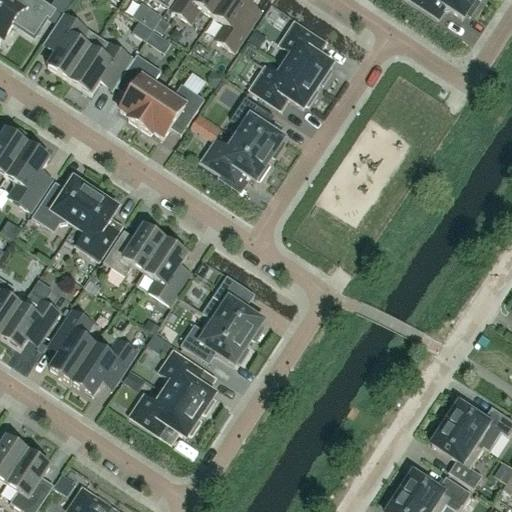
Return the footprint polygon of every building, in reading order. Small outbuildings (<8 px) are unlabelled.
[(0,0),(0,40),(2,42),(5,37),(12,26),(32,39),(45,20),(48,22),(54,13),(35,0),(0,0)] [(147,0),(166,12),(173,0),(147,0)] [(178,0),(169,14),(188,27),(198,13),(210,21),(223,0),(178,0)] [(255,0),(223,0),(210,21),(223,29),(213,43),(232,56),(259,16),(249,10),(255,0)] [(475,0),(404,0),(404,1),(437,22),(442,14),(447,13),(461,22),(464,18),(468,20),(477,6),(473,3),(475,0)] [(265,4),(258,15),(271,24),(279,14),(265,4)] [(61,18),(44,44),(41,49),(54,57),(45,71),(67,85),(96,41),(61,18)] [(292,27),(277,50),(287,56),(280,67),(315,91),(317,87),(321,90),(330,75),(327,73),(330,69),(317,60),(325,49),(321,46),(292,27)] [(96,41),(67,85),(89,99),(97,86),(112,96),(115,91),(117,86),(132,64),(96,41)] [(135,59),(132,64),(117,86),(130,95),(118,113),(128,120),(126,124),(137,131),(163,92),(153,84),(159,75),(135,59)] [(262,71),(248,94),(277,113),(280,116),(288,104),(301,113),(303,109),(307,111),(316,96),(313,94),(315,91),(280,67),(272,78),(262,71)] [(177,81),(190,92),(200,81),(186,69),(177,81)] [(173,98),(163,92),(137,131),(149,139),(151,136),(161,142),(170,129),(175,128),(183,133),(202,104),(179,89),(173,98)] [(234,143),(267,164),(269,160),(272,162),(282,147),(279,145),(281,142),(258,127),(266,116),(243,101),(228,123),(241,132),(234,143)] [(197,119),(190,129),(198,135),(205,124),(197,119)] [(0,178),(4,181),(25,148),(3,134),(0,138),(0,178)] [(267,164),(234,143),(230,149),(223,150),(214,145),(199,167),(232,189),(239,177),(252,186),(254,183),(257,185),(267,170),(264,168),(267,164)] [(47,163),(25,148),(4,181),(10,185),(12,193),(6,201),(28,216),(50,184),(38,176),(47,163)] [(72,230),(93,198),(89,195),(91,192),(77,182),(75,186),(71,183),(62,197),(58,198),(49,192),(29,222),(52,237),(58,228),(66,226),(72,230)] [(93,198),(72,230),(78,234),(80,242),(74,251),(96,266),(116,236),(107,230),(106,226),(115,212),(112,210),(114,207),(99,197),(97,201),(93,198)] [(142,277),(163,244),(142,230),(129,248),(118,241),(101,266),(123,281),(131,269),(142,277)] [(163,244),(142,277),(153,284),(145,296),(169,311),(190,280),(177,271),(185,259),(183,257),(185,254),(174,246),(172,250),(163,244)] [(200,317),(208,322),(246,347),(249,342),(253,345),(262,331),(258,329),(261,325),(236,309),(246,294),(225,280),(200,317)] [(0,338),(19,310),(7,302),(13,293),(0,284),(0,338)] [(19,310),(0,338),(0,342),(18,355),(25,344),(36,350),(42,340),(57,317),(39,305),(27,297),(19,310)] [(70,314),(53,340),(46,350),(57,358),(47,372),(69,387),(93,350),(81,342),(91,328),(70,314)] [(246,347),(208,322),(200,334),(192,329),(178,350),(200,364),(208,353),(232,369),(234,365),(238,367),(247,354),(243,352),(246,347)] [(93,350),(69,387),(91,401),(101,386),(111,393),(134,357),(115,344),(105,359),(93,350)] [(163,397),(198,420),(200,417),(203,419),(213,405),(210,403),(212,399),(196,388),(195,383),(201,375),(171,355),(156,377),(164,382),(166,392),(163,397)] [(198,420),(163,397),(159,402),(149,404),(142,399),(127,421),(156,441),(162,432),(167,431),(183,442),(186,438),(189,440),(199,426),(196,424),(198,420)] [(448,414),(440,426),(477,450),(481,453),(486,456),(499,436),(506,441),(511,431),(511,426),(489,412),(482,423),(457,407),(451,416),(448,414)] [(477,450),(440,426),(433,438),(435,439),(429,448),(454,465),(446,477),(471,493),(480,480),(468,473),(481,453),(477,450)] [(0,484),(5,488),(26,456),(4,441),(0,447),(0,484)] [(48,470),(26,456),(5,488),(16,495),(8,507),(15,511),(36,511),(47,496),(36,488),(48,470)] [(511,475),(500,493),(508,498),(511,492),(511,475)] [(402,484),(395,495),(419,511),(459,511),(469,498),(444,481),(436,493),(411,476),(405,485),(402,484)] [(110,511),(80,492),(66,511),(110,511)] [(419,511),(394,495),(387,507),(389,509),(387,511),(419,511)]
